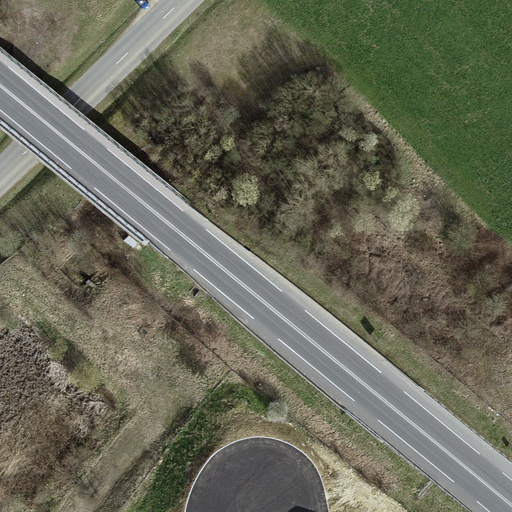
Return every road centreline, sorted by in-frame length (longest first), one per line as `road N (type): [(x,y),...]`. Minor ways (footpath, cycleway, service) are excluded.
road 1 (trunk): [(511,506),(0,84)]
road 2 (tertiary): [(0,172),(174,0)]
